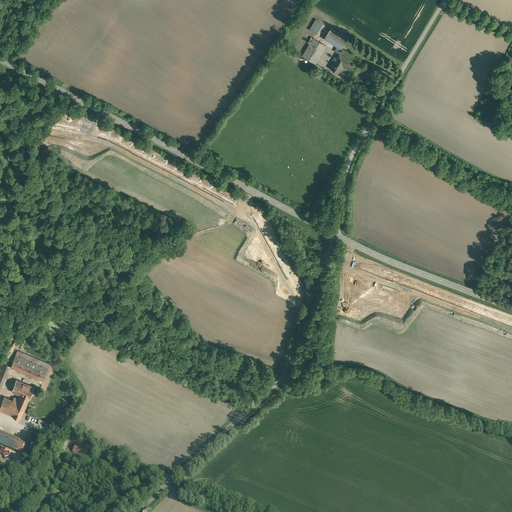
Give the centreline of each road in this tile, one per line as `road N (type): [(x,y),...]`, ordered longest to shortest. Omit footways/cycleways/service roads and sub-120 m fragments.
road 1 (tertiary): [(330,231),(0,58)]
road 2 (residential): [(330,231),(274,376),(173,476)]
road 3 (residential): [(330,231),(350,164),(447,0)]
road 4 (tertiary): [(511,307),(330,231)]
